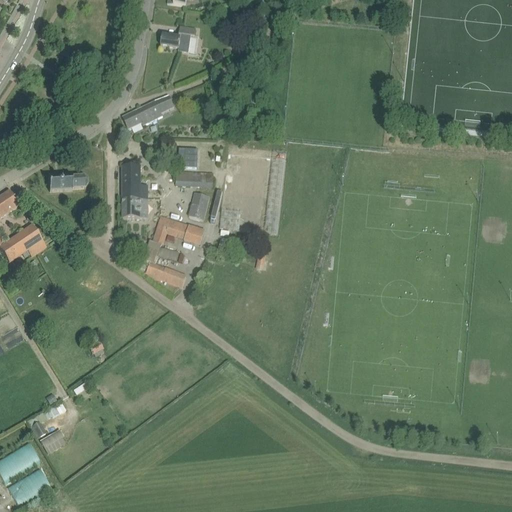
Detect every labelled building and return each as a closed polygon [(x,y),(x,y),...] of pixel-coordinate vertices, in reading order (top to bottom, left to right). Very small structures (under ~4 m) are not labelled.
[(161,48),(177,50),(177,53),(188,55),(191,38),(195,38),(196,30),(180,28),(179,36),(181,36),(180,39),(163,37),(161,48)] [(174,111),(169,98),(156,103),(123,119),(128,131),(142,125),(143,128),(163,119),(162,117),(174,111)] [(175,144),(175,156),(181,156),(181,162),(193,162),(193,144),(175,144)] [(220,230),(278,234),(284,154),(276,168),(270,165),(270,160),(266,158),(267,153),(261,162),(267,166),(260,165),(260,161),(257,159),(259,155),(262,155),(263,150),(228,148),(225,194),(214,193),(212,219),(220,220),(220,230)] [(123,168),(123,194),(148,194),(148,187),(141,187),(141,168),(133,168),(123,168)] [(194,173),(176,173),(175,188),(193,189),(194,173)] [(205,174),(204,189),(212,190),(213,174),(205,174)] [(50,193),(73,191),(73,190),(85,189),(88,185),(88,180),(84,177),(72,177),(72,176),(49,178),(50,193)] [(0,251),(8,264),(22,255),(25,259),(30,256),(31,258),(47,248),(33,226),(3,246),(0,240),(0,219),(19,207),(9,192),(0,198),(0,251)] [(148,220),(148,194),(123,194),(123,220),(133,220),(148,220)] [(192,205),(188,218),(203,222),(207,209),(192,205)] [(162,219),(154,244),(150,242),(144,261),(150,263),(156,265),(162,246),(164,247),(167,235),(202,246),(206,232),(162,219)] [(229,239),(227,246),(243,251),(245,244),(229,239)] [(266,256),(261,255),(258,255),(257,264),(264,266),(266,256)] [(182,289),(187,278),(156,265),(150,263),(146,276),(160,283),(161,281),(180,288),(182,289)] [(104,350),(98,340),(89,345),(87,345),(93,356),(104,350)] [(51,407),(58,402),(54,397),(53,395),(46,399),(51,407)] [(26,423),(30,430),(30,429),(37,441),(47,435),(40,423),(38,424),(35,417),(26,423)] [(45,450),(49,456),(66,445),(63,439),(45,450)] [(0,476),(5,485),(41,464),(28,443),(0,459),(0,476)] [(7,488),(19,509),(51,490),(39,469),(7,488)]
